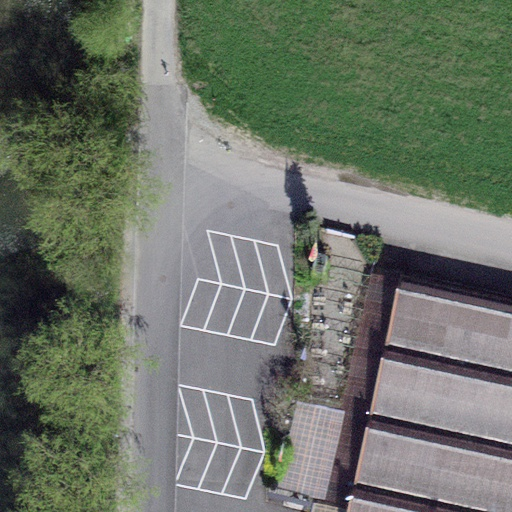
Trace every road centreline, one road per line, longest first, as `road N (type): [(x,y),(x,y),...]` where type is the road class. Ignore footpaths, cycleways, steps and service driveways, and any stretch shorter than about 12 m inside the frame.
road 1 (unclassified): [(157,158),(511,238)]
road 2 (unclassified): [(152,511),(157,158)]
road 3 (unclassified): [(157,158),(162,0)]
